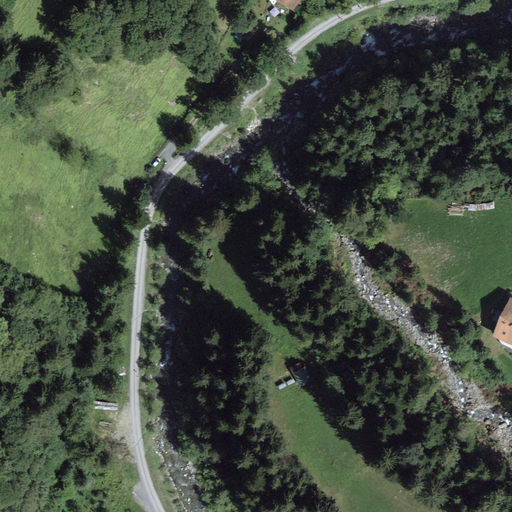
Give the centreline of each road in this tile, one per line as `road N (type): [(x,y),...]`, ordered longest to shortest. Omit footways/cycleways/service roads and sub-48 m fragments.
road 1 (track): [(160,511),(146,480),(135,408),(143,256),(160,188),(314,35),(390,0)]
road 2 (track): [(266,20),(171,146),(164,158),(174,170)]
